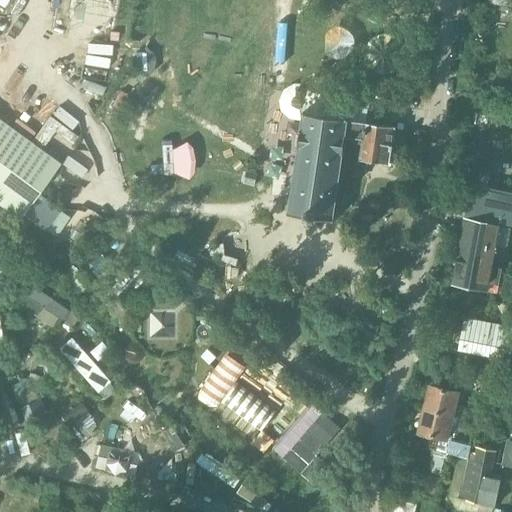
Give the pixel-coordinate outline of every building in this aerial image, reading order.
[(114,0),(67,0),(63,15),(104,29),(114,0)] [(490,96),(490,87),(470,87),(470,95),(490,96)] [(340,168),(342,154),(344,154),(344,152),(343,152),(344,141),(347,119),(348,117),(346,117),(346,118),(304,113),(305,111),(303,111),(303,113),(301,113),(301,114),(302,115),(300,129),(299,129),(298,133),(300,133),(299,140),(298,146),(296,145),(296,147),(298,147),(295,162),(294,162),(294,164),(295,164),(293,178),(292,178),(291,180),(293,180),(291,195),(289,195),(289,196),(291,197),(289,211),(287,211),(287,213),(288,213),(288,215),(290,215),(290,213),(305,215),(305,216),(304,216),(304,217),(305,218),(305,219),(306,219),(306,218),(315,219),(314,220),(316,220),(316,219),(317,219),(317,218),(316,218),(316,217),(331,219),(331,221),(333,221),(333,219),(335,219),(335,218),(333,218),(335,203),(337,203),(337,201),(335,201),(338,186),(339,187),(340,185),(338,185),(340,170),(342,170),(342,168),(340,168)] [(390,163),(396,126),(391,126),(391,124),(382,123),(382,124),(349,120),(349,119),(347,119),(344,141),(361,144),(359,159),(390,163)] [(0,206),(18,219),(37,193),(58,164),(0,121),(0,206)] [(511,225),(511,193),(471,186),(465,216),(511,225)] [(493,258),(499,226),(461,218),(459,226),(464,227),(459,251),(493,258)] [(497,291),(502,267),(491,265),(493,258),(459,251),(456,267),(450,266),(448,275),(454,276),(453,283),(497,291)] [(37,287),(26,304),(57,323),(67,306),(37,287)] [(151,311),(150,337),(174,338),(176,313),(151,311)] [(463,318),(461,352),(506,354),(508,320),(463,318)] [(71,334),(59,346),(98,389),(111,377),(71,334)] [(50,380),(62,382),(64,372),(52,370),(50,380)] [(454,407),(458,392),(430,385),(424,409),(460,418),(462,409),(454,407)] [(20,408),(25,420),(46,410),(41,399),(20,408)] [(306,473),(346,431),(324,409),(301,433),(293,426),(276,445),(306,473)] [(458,427),(460,418),(424,409),(418,432),(446,439),(450,425),(458,427)] [(511,466),(511,439),(505,438),(500,464),(511,466)] [(468,457),(469,452),(471,444),(450,439),(447,452),(468,457)] [(489,477),(492,462),(495,450),(476,447),(475,453),(469,452),(468,457),(459,498),(479,502),(478,507),(483,508),(484,503),(495,506),(500,480),(489,477)]
